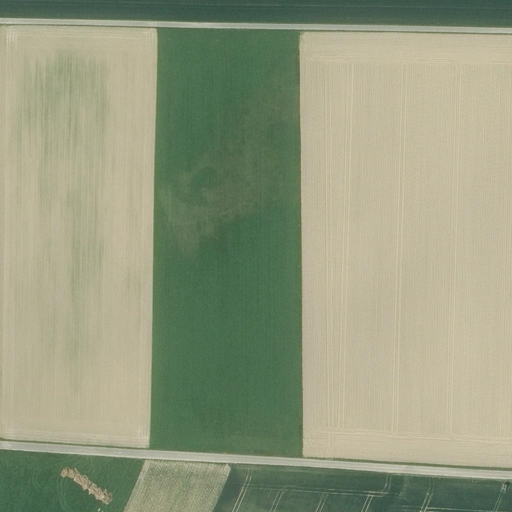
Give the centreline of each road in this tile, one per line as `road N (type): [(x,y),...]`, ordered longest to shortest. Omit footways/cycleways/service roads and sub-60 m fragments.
road 1 (track): [(511,475),(0,445)]
road 2 (track): [(511,31),(0,22)]
